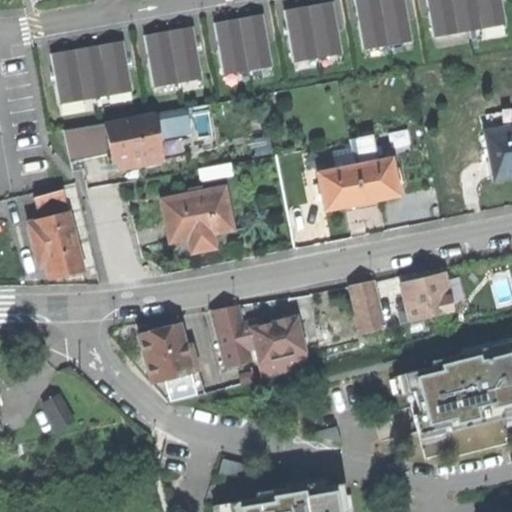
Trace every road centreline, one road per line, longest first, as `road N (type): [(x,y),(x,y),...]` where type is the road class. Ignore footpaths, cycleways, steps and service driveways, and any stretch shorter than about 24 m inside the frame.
road 1 (residential): [(85,307),(91,351),(155,418),(420,484),(511,473)]
road 2 (residential): [(511,229),(85,307)]
